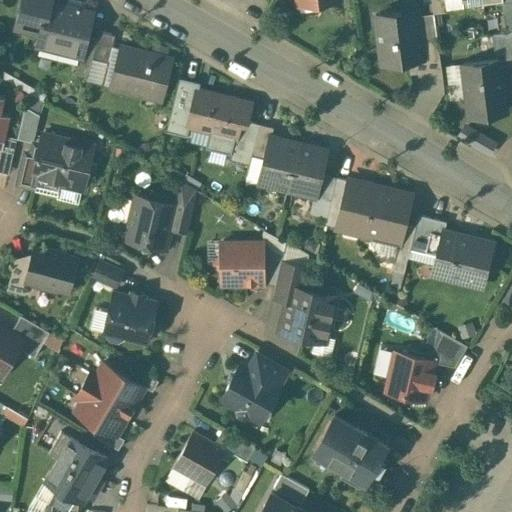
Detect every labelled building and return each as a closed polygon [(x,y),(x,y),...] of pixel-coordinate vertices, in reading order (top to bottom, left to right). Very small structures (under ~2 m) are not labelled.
[(49,0),(22,0),(16,25),(41,32),(48,1),(49,1),(49,0)] [(80,0),(66,0),(66,5),(79,8),(80,0)] [(430,0),(432,12),(446,10),(445,0),(430,0)] [(49,1),(48,1),(41,32),(38,43),(79,53),(81,53),(86,33),(91,11),(79,8),(66,5),(49,1)] [(416,8),(374,14),(380,60),(420,55),(418,37),(419,37),(416,8)] [(511,29),(500,32),(504,59),(511,57),(511,29)] [(114,34),(99,30),(97,36),(92,57),(107,61),(114,34)] [(97,36),(86,33),(81,53),(79,53),(75,72),(88,75),(92,57),(97,36)] [(419,37),(418,37),(420,55),(422,69),(440,67),(435,35),(419,37)] [(171,58),(121,46),(111,85),(161,97),(171,58)] [(498,58),(461,63),(467,114),(505,109),(498,58)] [(251,102),(196,88),(187,123),(235,135),(236,136),(240,119),(246,121),(247,119),(251,102)] [(4,95),(0,93),(0,148),(2,149),(10,114),(0,112),(4,95)] [(39,113),(24,105),(17,137),(32,141),(39,113)] [(246,121),(240,119),(236,136),(235,135),(229,158),(248,163),(250,153),(258,122),(247,119),(246,121)] [(458,134),(492,151),(499,137),(465,120),(458,134)] [(258,122),(250,153),(264,157),(270,134),(271,135),(273,126),(258,122)] [(93,144),(42,132),(37,154),(31,176),(34,177),(82,188),(93,144)] [(271,135),(270,134),(264,157),(259,176),(258,181),(287,188),(299,142),(271,135)] [(326,148),(299,142),(287,188),(315,195),(320,172),(326,148)] [(37,154),(25,152),(18,182),(32,185),(34,177),(31,176),(37,154)] [(264,157),(250,153),(248,163),(244,178),(245,178),(246,173),(259,176),(264,157)] [(336,175),(320,172),(315,195),(330,199),(336,175)] [(348,178),(336,175),(330,199),(324,222),(336,225),(348,178)] [(365,236),(376,186),(348,178),(336,225),(359,231),(362,235),(365,236)] [(376,186),(365,236),(367,237),(372,234),(397,240),(398,240),(403,221),(410,194),(376,186)] [(174,203),(135,194),(125,237),(165,247),(169,226),(175,203),(174,203)] [(193,203),(175,199),(174,203),(175,203),(169,226),(186,230),(193,203)] [(445,220),(418,213),(415,224),(409,248),(410,248),(411,248),(413,239),(438,245),(442,230),(443,230),(445,220)] [(403,221),(398,240),(397,240),(390,268),(403,271),(410,248),(409,248),(415,224),(403,221)] [(443,230),(442,230),(438,245),(431,272),(481,284),(492,242),(443,230)] [(262,241),(221,241),(221,254),(213,262),(221,270),(221,282),(263,282),(262,243),(262,241)] [(282,253),(262,243),(263,282),(275,284),(280,261),(282,253)] [(66,251),(46,246),(45,248),(34,245),(24,279),(36,283),(36,285),(56,290),(56,288),(68,291),(77,256),(66,253),(66,251)] [(101,253),(92,272),(118,284),(127,265),(101,253)] [(305,266),(280,261),(275,284),(272,296),(286,299),(289,285),(300,287),(305,266)] [(300,287),(289,285),(286,299),(283,312),(286,317),(283,330),(299,334),(298,336),(301,341),(308,343),(313,340),(314,338),(323,340),(333,295),(300,287)] [(144,294),(131,291),(130,294),(114,290),(104,331),(106,331),(110,337),(117,339),(123,335),(146,341),(155,300),(143,297),(144,294)] [(397,305),(387,315),(405,333),(415,323),(397,305)] [(49,330),(20,313),(11,330),(21,336),(17,344),(34,355),(49,330)] [(11,330),(0,323),(0,368),(2,370),(17,344),(21,336),(11,330)] [(467,344),(437,327),(433,344),(442,346),(438,362),(454,365),(467,344)] [(433,359),(394,350),(385,388),(424,397),(427,384),(430,385),(431,384),(430,384),(433,374),(433,373),(430,372),(433,359)] [(285,369),(256,352),(248,366),(277,383),(285,369)] [(123,418),(136,397),(143,384),(103,361),(96,374),(90,369),(76,394),(83,396),(75,409),(115,432),(123,418)] [(248,366),(240,362),(220,397),(236,406),(238,412),(245,416),(251,413),(256,404),(265,409),(279,384),(277,383),(248,366)] [(386,443),(334,413),(312,451),(364,481),(386,443)] [(59,455),(46,478),(58,485),(83,500),(89,489),(95,492),(103,479),(97,475),(108,456),(61,429),(49,450),(59,455)] [(225,447),(193,429),(172,465),(204,483),(225,447)] [(58,485),(49,501),(47,511),(81,511),(83,500),(58,485)] [(256,511),(311,511),(270,488),(256,511)]
